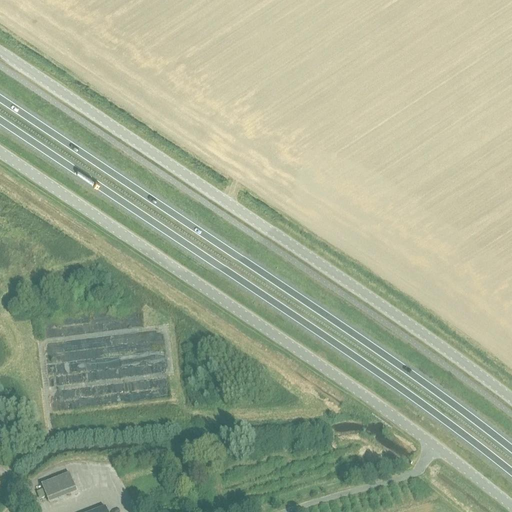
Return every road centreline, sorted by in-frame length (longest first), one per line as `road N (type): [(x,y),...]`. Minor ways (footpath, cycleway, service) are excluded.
road 1 (unclassified): [(0,152),(450,456),(511,508)]
road 2 (trunk): [(0,123),(511,475)]
road 3 (trunk): [(511,448),(0,97)]
road 4 (tertiary): [(0,51),(511,399)]
